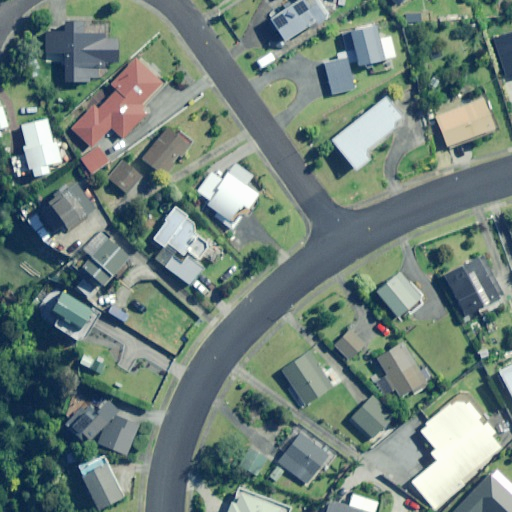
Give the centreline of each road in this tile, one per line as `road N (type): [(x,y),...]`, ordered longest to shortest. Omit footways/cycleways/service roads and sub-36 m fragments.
road 1 (residential): [(164,511),(193,394),(224,350),(346,243)]
road 2 (residential): [(346,243),(170,0)]
road 3 (residential): [(346,243),(404,212),(511,174)]
